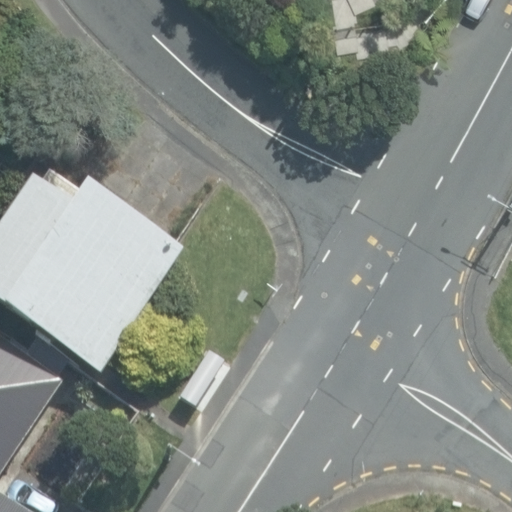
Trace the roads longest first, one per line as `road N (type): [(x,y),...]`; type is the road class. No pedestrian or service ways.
road 1 (residential): [(434,217),(291,135),(170,40),(135,0)]
road 2 (tertiary): [(240,511),(355,343)]
road 3 (unclassified): [(355,343),(511,457)]
road 4 (tertiary): [(511,72),(434,217)]
road 5 (tertiary): [(434,217),(355,343)]
